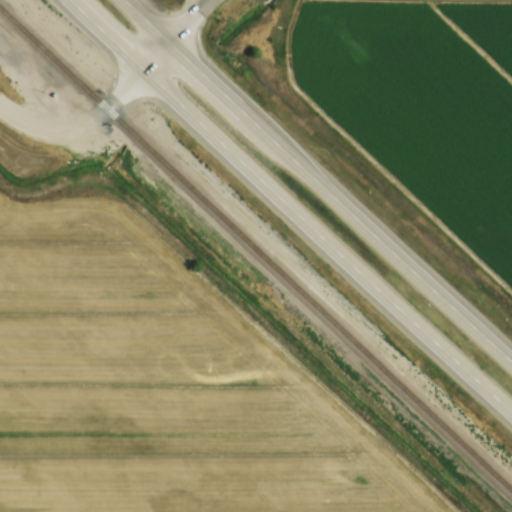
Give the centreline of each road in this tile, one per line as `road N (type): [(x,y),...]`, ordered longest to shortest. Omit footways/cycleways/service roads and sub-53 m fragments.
road 1 (trunk): [(70,0),(511,411)]
road 2 (trunk): [(511,359),(268,138),(130,0)]
road 3 (residential): [(0,106),(36,127),(77,125),(146,73),(171,41)]
